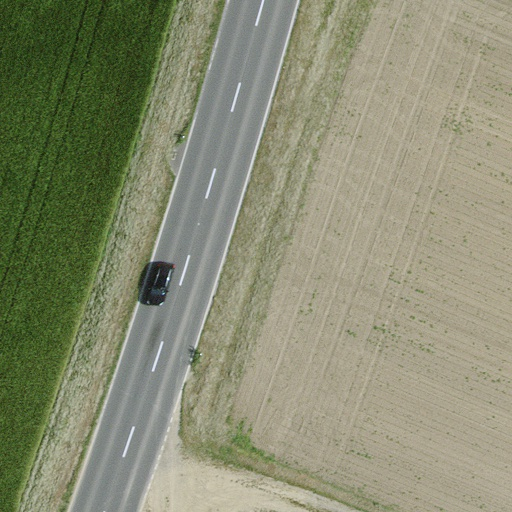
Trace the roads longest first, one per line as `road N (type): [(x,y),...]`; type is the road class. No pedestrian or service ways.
road 1 (primary): [(105,511),(263,0)]
road 2 (track): [(337,511),(263,486),(124,458)]
